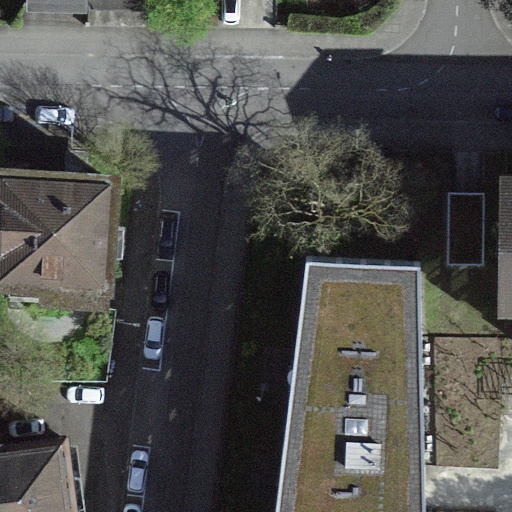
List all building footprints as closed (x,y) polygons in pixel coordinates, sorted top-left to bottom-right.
[(113,9),(150,10),(150,0),(24,0),(24,6),(60,7),(113,9)] [(0,280),(101,287),(107,182),(17,177),(0,175),(0,280)] [(511,183),(503,183),(501,305),(511,305),(511,183)] [(480,268),(481,196),(464,196),(445,196),(444,267),(480,268)] [(422,511),(417,264),(303,259),(272,511),(422,511)] [(0,511),(68,511),(60,441),(1,448),(0,438),(0,511)]
